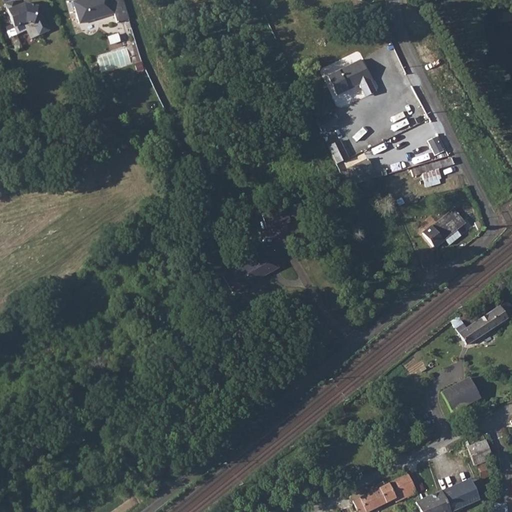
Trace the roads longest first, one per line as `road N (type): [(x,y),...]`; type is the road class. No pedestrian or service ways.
road 1 (residential): [(146,511),(490,236),(491,221),(397,19),(396,0)]
road 2 (residential): [(312,511),(511,405)]
